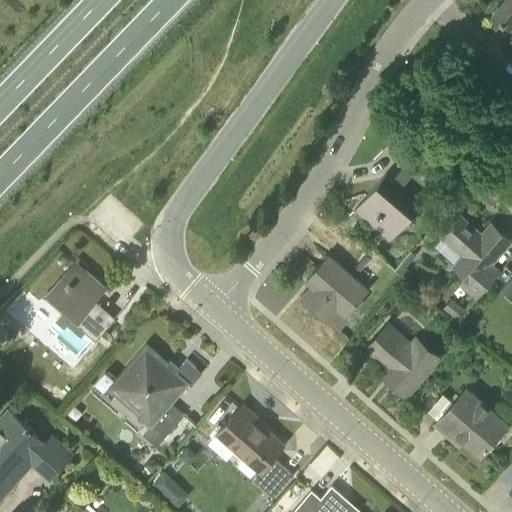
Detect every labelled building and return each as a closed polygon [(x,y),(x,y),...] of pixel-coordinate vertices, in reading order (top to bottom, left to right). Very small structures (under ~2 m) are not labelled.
[(511,0),(502,0),(493,11),(511,27),(511,0)] [(410,234),(409,218),(417,209),(397,192),(417,170),(409,163),(421,150),(398,131),(383,148),(405,167),(389,184),(382,178),(355,208),(391,239),(395,234),(410,234)] [(459,215),(446,230),(440,237),(461,254),(451,266),(464,276),(459,283),(477,298),(499,272),(490,264),(511,241),(491,223),(482,235),(459,215)] [(370,258),(370,259),(374,263),(380,256),(375,252),(369,258),(370,258)] [(404,275),(418,260),(411,253),(397,268),(404,275)] [(340,309),(346,314),(367,289),(328,255),(315,270),(321,275),(301,298),(329,321),(340,309)] [(78,259),(64,279),(47,301),(62,313),(55,321),(64,329),(67,325),(92,346),(116,318),(94,299),(104,287),(77,264),(79,260),(78,259)] [(511,276),(501,288),(500,289),(511,299),(511,276)] [(456,318),(464,309),(452,298),(443,307),(456,318)] [(410,341),(389,322),(367,347),(398,374),(390,383),(406,397),(441,356),(416,334),(410,341)] [(146,344),(133,360),(108,388),(116,395),(117,394),(131,407),(130,408),(146,421),(147,420),(151,424),(142,433),(156,445),(183,415),(170,403),(182,388),(185,391),(189,386),(187,384),(188,383),(191,385),(202,373),(187,359),(176,371),(146,344)] [(509,422),(468,386),(436,423),(450,435),(454,431),(481,454),(509,422)] [(0,415),(0,498),(32,463),(50,478),(68,458),(9,405),(0,415)] [(273,456),(284,444),(240,406),(216,434),(258,470),(252,477),(274,496),(293,474),(273,456)] [(152,472),(160,463),(157,459),(146,460),(144,465),(152,472)] [(159,490),(170,478),(163,471),(152,483),(159,490)] [(311,489),(298,504),(291,511),(351,511),(344,505),(349,500),(332,485),(321,498),(311,489)]
